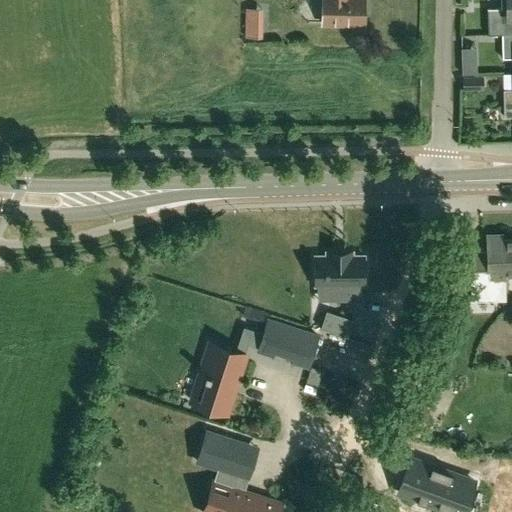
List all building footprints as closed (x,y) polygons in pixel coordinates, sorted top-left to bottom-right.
[(322,0),(322,23),(364,24),(364,0),(322,0)] [(488,34),(501,34),(511,33),(511,0),(506,0),(507,8),(487,8),(488,34)] [(261,27),(246,27),(246,37),(260,37),(261,27)] [(511,33),(501,34),(502,58),(511,58),(511,33)] [(477,66),(462,67),(462,75),(477,74),(477,66)] [(483,77),(463,78),(463,89),(483,88),(483,77)] [(511,89),(503,89),(504,117),(511,116),(511,89)] [(287,239),(287,229),(270,228),(270,239),(287,239)] [(511,238),(501,239),(487,239),(487,253),(471,253),(472,282),(472,300),(505,299),(504,282),(504,274),(511,273),(511,238)] [(365,256),(314,256),(314,284),(329,284),(329,300),(350,300),(350,296),(362,296),(362,284),(365,284),(365,256)] [(354,319),(326,310),(320,328),(348,337),(350,333),(353,323),(354,319)] [(268,319),(264,333),(265,333),(260,348),(259,348),(258,350),(273,354),(275,349),(296,356),(294,361),(307,365),(317,335),(268,319)] [(243,326),(238,341),(259,348),(260,348),(265,333),(264,333),(243,326)] [(245,354),(209,342),(190,399),(226,411),(245,354)] [(308,374),(319,378),(322,370),(311,367),(308,374)] [(410,433),(425,401),(412,396),(397,428),(410,433)] [(428,397),(413,429),(428,436),(443,404),(428,397)] [(222,511),(221,511),(276,511),(279,503),(236,489),(240,474),(249,477),(259,448),(207,431),(197,461),(217,468),(208,496),(225,501),(223,506),(221,506),(220,510),(222,511)] [(398,492),(446,509),(453,511),(463,511),(467,502),(474,481),(410,457),(398,492)] [(511,487),(496,484),(491,508),(511,511),(511,487)]
